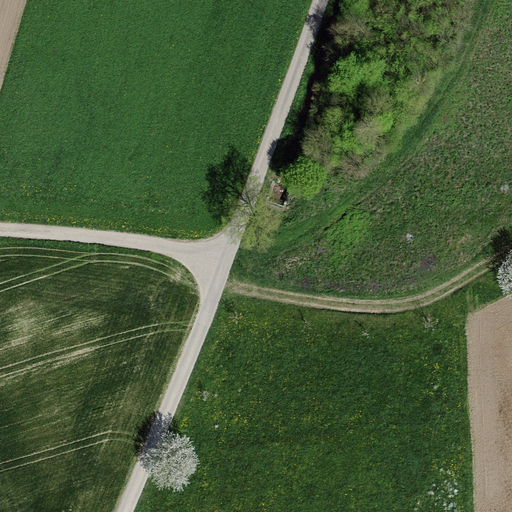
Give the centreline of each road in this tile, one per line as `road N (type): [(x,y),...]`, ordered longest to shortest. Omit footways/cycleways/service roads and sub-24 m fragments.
road 1 (unclassified): [(125,511),(319,0)]
road 2 (track): [(217,284),(373,311),(435,300),(511,257)]
